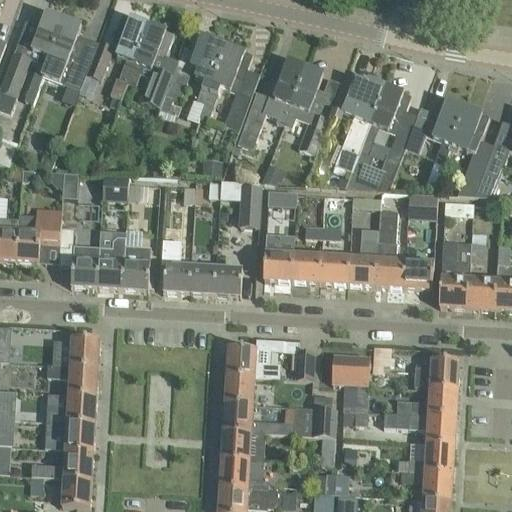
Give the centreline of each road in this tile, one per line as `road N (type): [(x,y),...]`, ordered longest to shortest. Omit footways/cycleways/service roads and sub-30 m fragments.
road 1 (residential): [(511,334),(0,303)]
road 2 (residential): [(417,43),(223,0)]
